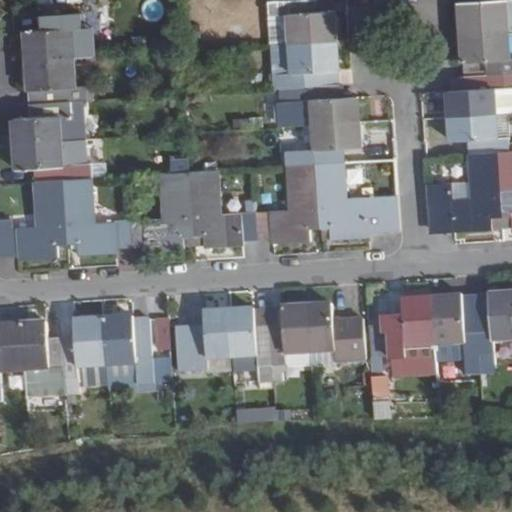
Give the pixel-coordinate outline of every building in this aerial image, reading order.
[(289,15),(291,44),(338,41),(336,11),(319,12),(317,0),(309,0),(268,3),(269,16),(289,15)] [(461,3),(463,32),(508,29),(506,1),(511,0),(476,0),(477,2),(461,3)] [(42,31),(26,31),(28,60),(73,58),(72,29),(82,29),(82,24),(86,24),(86,14),(42,16),(42,31)] [(269,16),(270,45),(291,44),(289,15),(269,16)] [(42,16),(25,18),(26,31),(42,31),(42,16)] [(511,59),(510,60),(508,29),(463,32),(465,64),(490,62),(491,74),(505,74),(511,73),(511,59)] [(339,71),(338,41),(291,44),(270,45),(273,89),(283,88),(299,87),(324,86),(323,72),(339,71)] [(28,60),(30,104),(69,102),(86,101),(85,87),(75,87),(73,58),(28,60)] [(490,62),(465,64),(465,75),(474,75),(481,75),(491,74),(490,62)] [(323,72),(324,86),(340,85),(339,71),(323,72)] [(449,91),(450,117),(497,114),(496,90),(511,88),(511,73),(505,74),(491,74),(481,75),(474,75),(475,90),(454,91),(449,91)] [(454,76),(454,91),(475,90),(474,75),(465,75),(454,76)] [(340,85),(324,86),(299,87),(300,101),(313,100),(314,125),(360,122),(358,97),(353,97),(341,98),(340,85)] [(511,88),(496,90),(497,114),(507,113),(511,112),(511,88)] [(18,118),(13,119),(15,145),(61,142),(82,140),(80,101),(69,102),(30,104),(31,118),(18,118)] [(507,113),(497,114),(498,139),(508,139),(507,113)] [(498,139),(497,114),(450,117),(452,143),(469,141),(470,154),(498,151),(509,151),(508,139),(498,139)] [(361,147),(360,122),(314,125),(316,150),(287,152),(288,166),(318,164),(346,162),(345,149),(361,147)] [(63,166),(61,142),(15,145),(16,169),(34,168),(34,181),(64,179),(90,177),(90,164),(63,166)] [(511,150),(509,151),(498,151),(502,218),(511,217),(511,150)] [(494,230),(493,218),(502,218),(498,151),(470,154),(472,190),(427,193),(429,229),(454,227),(454,232),(494,230)] [(346,162),(318,164),(323,240),(370,238),(369,232),(400,231),(398,195),(349,199),(346,162)] [(323,240),(318,164),(288,166),(291,211),(257,213),(259,239),(273,238),(274,243),(323,240)] [(244,240),(259,239),(257,213),(224,215),(220,170),(190,172),(195,236),(205,236),(206,248),(245,245),(244,240)] [(161,173),(165,219),(131,221),(132,247),(145,246),(146,251),(184,248),(184,237),(195,236),(190,172),(161,173)] [(90,177),(64,179),(68,244),(77,243),(78,255),(117,253),(117,247),(132,247),(131,221),(97,223),(94,177),(90,177)] [(0,255),(5,255),(17,255),(17,259),(60,256),(59,245),(68,244),(64,179),(34,181),(37,227),(14,228),(14,219),(0,219),(0,255)] [(491,311),(477,312),(479,352),(494,351),(493,341),(511,339),(511,293),(490,295),(491,311)] [(480,367),(479,352),(477,312),(463,313),(462,297),(432,298),(435,345),(465,343),(466,353),(467,368),(480,367)] [(435,350),(435,345),(432,298),(402,301),(403,316),(390,317),(384,318),(385,336),(391,335),(392,357),(392,362),(406,361),(405,351),(435,350)] [(334,320),(333,306),(307,307),(311,352),(336,351),(337,361),(365,359),(363,319),(334,320)] [(282,324),(269,325),(271,366),(286,365),(285,354),(311,352),(307,307),(282,308),(282,324)] [(273,382),(271,366),(269,325),(257,325),(256,310),(228,312),(231,356),(231,358),(258,355),(259,366),(260,383),(273,382)] [(231,358),(231,356),(228,312),(205,313),(206,329),(177,330),(180,371),(208,369),(208,359),(231,358)] [(132,318),(104,320),(107,365),(136,363),(137,374),(138,386),(151,384),(150,373),(148,333),(133,334),(132,323),(132,318)] [(171,350),(169,318),(158,319),(159,331),(157,332),(158,351),(171,350)] [(385,336),(384,318),(368,319),(370,359),(385,358),(385,336)] [(75,337),(62,338),(66,392),(79,391),(78,367),(107,365),(104,320),(74,321),(75,337)] [(148,333),(147,322),(132,323),(133,334),(148,333)] [(47,323),(22,324),(25,371),(27,395),(66,392),(62,338),(48,339),(47,323)] [(0,372),(25,371),(22,324),(0,325),(0,398),(2,399),(0,372)] [(436,375),(462,374),(461,362),(436,363),(436,375)] [(388,398),(387,376),(368,376),(369,399),(388,398)] [(371,403),(374,419),(390,417),(387,400),(371,403)]
